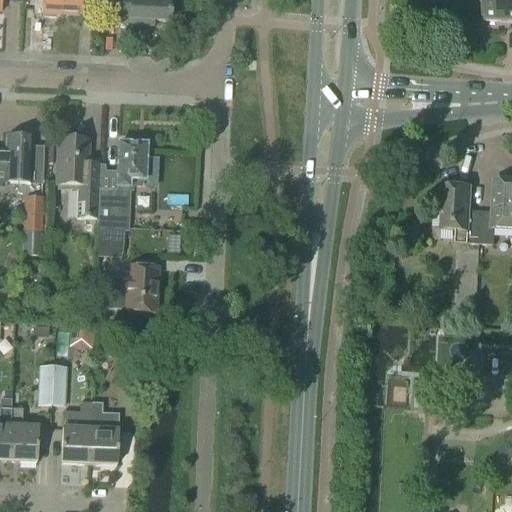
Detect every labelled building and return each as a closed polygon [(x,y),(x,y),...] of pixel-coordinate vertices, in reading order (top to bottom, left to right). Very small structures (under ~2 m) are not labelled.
[(42,0),(42,16),(61,17),(62,0),(42,0)] [(62,0),(61,17),(80,18),(81,0),(62,0)] [(169,24),(170,0),(167,0),(115,0),(114,21),(137,23),(137,25),(152,26),(152,23),(169,24)] [(511,0),(481,0),(481,5),(484,5),(483,23),(511,24),(511,0)] [(0,173),(4,173),(4,174),(4,185),(29,186),(30,179),(42,180),(43,150),(31,149),(31,141),(6,140),(5,152),(0,151),(0,173)] [(96,222),(96,220),(98,192),(99,167),(87,164),(88,143),(56,142),(54,188),(71,189),(70,193),(76,194),(75,221),(96,222)] [(141,183),(141,188),(154,188),(156,163),(145,162),(145,147),(117,146),(116,182),(116,187),(116,193),(98,192),(96,220),(118,221),(118,213),(127,213),(128,182),(141,183)] [(480,214),(479,232),(478,247),(493,247),(494,232),(511,232),(511,183),(493,183),(491,215),(480,214)] [(455,245),(478,247),(479,232),(480,214),(469,213),(470,189),(442,188),(440,232),(456,233),(455,245)] [(24,200),(22,233),(23,233),(41,234),(42,234),(44,200),(24,200)] [(118,221),(96,220),(96,222),(95,247),(122,248),(123,234),(126,234),(127,213),(118,213),(118,221)] [(21,258),(40,259),(41,234),(23,233),(21,258)] [(154,316),(157,272),(137,270),(136,282),(100,280),(98,312),(124,313),(124,314),(154,316)] [(68,350),(92,351),(93,331),(70,330),(68,350)] [(120,349),(119,376),(134,377),(135,349),(120,349)] [(472,359),(463,368),(472,377),(482,367),(482,360),(478,359),(472,359)] [(51,408),(52,380),(53,371),(39,371),(37,407),(51,408)] [(64,409),(65,380),(52,380),(51,408),(64,409)] [(439,413),(441,385),(420,383),(418,411),(439,413)] [(461,400),(455,400),(449,399),(448,416),(454,417),(460,417),(461,400)] [(0,464),(8,465),(10,413),(11,402),(0,401),(0,464)] [(91,416),(88,468),(116,469),(118,417),(101,416),(101,406),(91,406),(91,416)] [(21,431),(22,413),(10,413),(8,465),(36,466),(37,431),(21,431)] [(61,432),(60,467),(88,468),(91,416),(79,416),(78,433),(61,432)]
